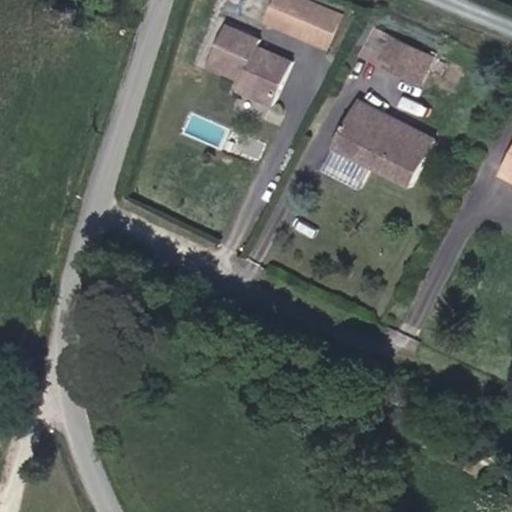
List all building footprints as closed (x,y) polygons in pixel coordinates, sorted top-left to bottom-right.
[(340,11),(312,0),(272,0),(270,7),(287,15),(283,24),(327,43),(340,11)] [(260,35),(226,20),(208,60),(243,74),(238,85),(274,100),(293,57),(257,42),(260,35)] [(426,51),(390,33),(376,59),(412,77),(426,51)] [(392,114),(359,96),(354,105),(388,123),(392,114)] [(388,123),(354,105),(335,143),(414,183),(438,137),(392,114),(388,123)]
